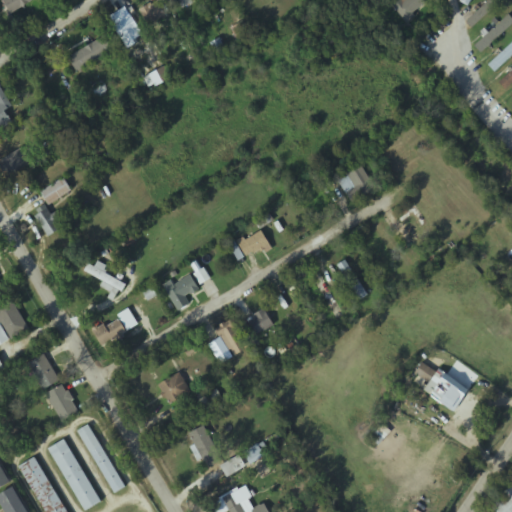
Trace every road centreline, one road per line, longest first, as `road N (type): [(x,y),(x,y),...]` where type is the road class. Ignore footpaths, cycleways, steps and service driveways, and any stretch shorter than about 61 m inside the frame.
road 1 (residential): [(173,511),(0,209)]
road 2 (residential): [(97,375),(388,200)]
